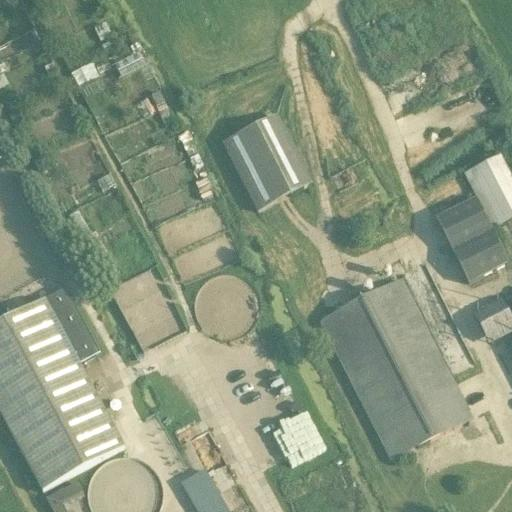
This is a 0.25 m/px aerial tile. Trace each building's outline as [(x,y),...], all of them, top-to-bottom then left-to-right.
[(309,190),(275,122),(224,148),(258,216),(309,190)] [(511,183),(500,159),(495,161),(465,177),(466,178),(493,231),(511,220),(511,183)] [(467,288),(507,269),(476,205),(436,224),(467,288)] [(104,250),(88,259),(103,286),(118,278),(104,250)] [(321,325),(391,464),(472,423),(402,285),(321,325)] [(0,414),(43,495),(125,451),(80,368),(97,358),(63,294),(45,304),(45,303),(0,327),(0,414)] [(511,323),(501,303),(472,318),(488,348),(511,336),(511,323)] [(227,511),(205,472),(180,486),(194,511),(227,511)] [(61,494),(44,504),(48,511),(70,511),(69,510),(85,501),(77,485),(61,494)]
